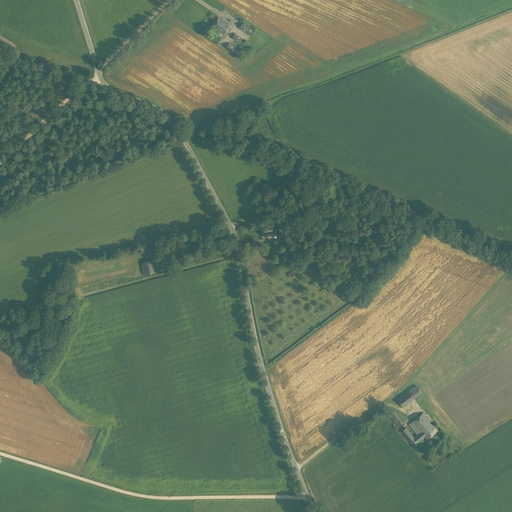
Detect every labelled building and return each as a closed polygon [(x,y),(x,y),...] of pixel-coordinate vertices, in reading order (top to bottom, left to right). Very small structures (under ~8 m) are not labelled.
[(213,27),(218,30),(224,21),(219,17),(213,27)] [(230,25),(224,21),(218,30),(224,34),(230,25)] [(251,36),(255,31),(243,23),(239,28),(251,36)] [(232,38),(239,42),(242,38),(235,34),(232,38)] [(232,53),(236,47),(229,43),(226,48),(232,53)] [(249,189),(252,194),(262,186),(259,181),(249,189)] [(265,237),(273,236),(273,235),(277,234),(278,238),(283,236),(282,227),(276,228),(276,229),(272,230),(272,229),(264,231),(264,232),(262,232),(263,236),(265,236),(265,237)] [(277,259),(279,264),(286,260),(283,255),(277,259)] [(141,263),(143,274),(155,272),(152,260),(141,263)] [(414,398),(421,393),(416,385),(397,399),(403,408),(415,399),(414,398)] [(388,413),(393,421),(398,418),(393,410),(388,413)] [(417,435),(414,437),(405,428),(401,431),(413,446),(425,437),(427,439),(437,430),(423,413),(409,425),(417,435)] [(395,428),(400,423),(397,420),(392,425),(395,428)]
